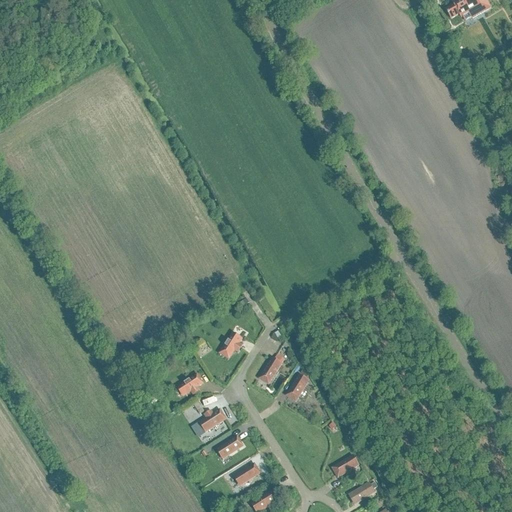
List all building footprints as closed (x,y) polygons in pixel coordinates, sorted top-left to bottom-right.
[(454,6),(446,11),(451,20),(459,15),(461,19),(463,18),(466,23),(472,19),(491,9),(485,0),(483,0),(478,3),(476,0),(455,0),(452,2),(454,6)] [(242,340),(233,334),(222,351),(231,357),(235,351),(238,353),(241,350),(237,347),(242,340)] [(262,376),(271,382),(282,365),(273,360),(262,376)] [(186,396),(190,393),(193,397),(197,394),(195,390),(203,385),(197,376),(180,387),(186,396)] [(309,382),(300,377),(289,393),(298,399),(309,382)] [(204,392),(205,400),(225,398),(226,409),(232,409),(230,389),(204,392)] [(195,403),(204,410),(207,406),(199,399),(195,403)] [(236,421),(243,417),(236,407),(229,411),(236,421)] [(203,417),(206,421),(203,423),(209,431),(225,421),(220,412),(211,418),(208,413),(203,417)] [(243,448),(237,439),(220,450),(226,458),(243,448)] [(336,468),(342,477),(359,466),(354,457),(336,468)] [(254,466),(237,477),(243,485),(260,475),(254,466)] [(353,495),(358,504),(375,494),(374,491),(371,487),(370,485),(353,495)] [(272,493),(255,503),(259,511),(260,511),(277,502),(272,493)]
